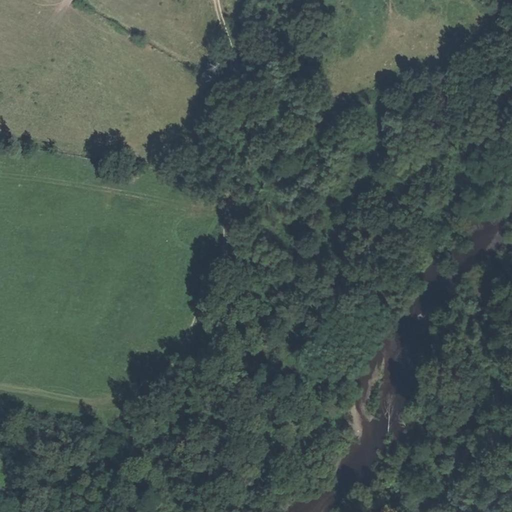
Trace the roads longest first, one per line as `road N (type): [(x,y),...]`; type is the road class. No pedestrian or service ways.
road 1 (track): [(0,394),(72,401),(109,390),(218,267),(247,135),(247,81),(224,0)]
road 2 (track): [(109,390),(56,470),(0,486)]
